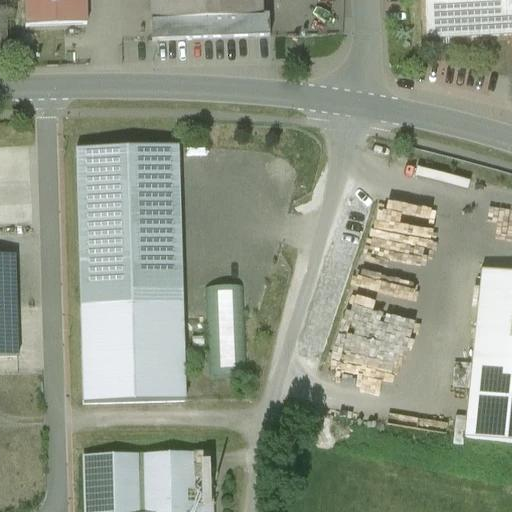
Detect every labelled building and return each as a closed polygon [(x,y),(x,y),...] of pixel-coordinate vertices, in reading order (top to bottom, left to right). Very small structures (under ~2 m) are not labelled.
[(86,0),(24,0),(25,29),(87,27),(86,0)] [(150,0),(152,44),(268,40),(267,19),(262,19),(260,0),(150,0)] [(511,0),(423,0),(426,43),(511,38),(511,0)] [(177,149),(75,152),(82,407),(184,404),(177,149)] [(14,259),(0,259),(0,360),(17,360),(14,259)] [(511,276),(480,273),(471,362),(511,365),(511,276)] [(239,294),(209,297),(215,380),(246,378),(239,294)] [(511,365),(471,362),(463,442),(511,447),(511,365)] [(210,511),(209,455),(83,459),(84,511),(210,511)]
